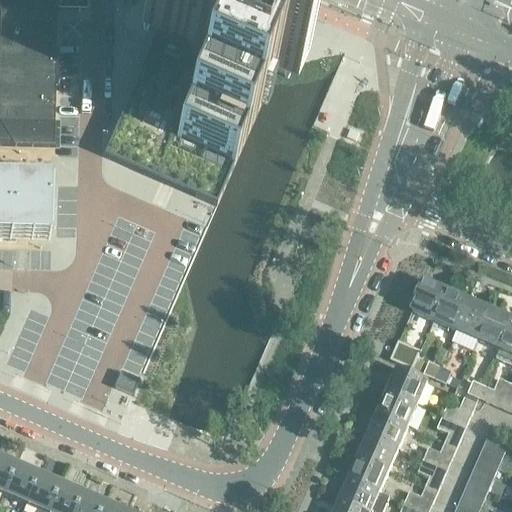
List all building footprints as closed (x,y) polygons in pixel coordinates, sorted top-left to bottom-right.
[(0,0),(0,132),(11,146),(51,147),(55,10),(84,11),(84,0),(0,0)] [(152,31),(100,154),(220,205),(275,78),(285,82),(311,24),(253,0),(155,0),(144,27),(152,31)] [(159,204),(167,184),(107,159),(99,179),(159,204)] [(0,242),(49,244),(50,183),(0,181),(0,242)] [(434,324),(448,294),(425,284),(420,297),(416,295),(415,296),(411,308),(410,307),(410,309),(414,310),(412,314),(434,324)] [(457,334),(469,303),(448,294),(434,324),(457,334)] [(478,343),(491,313),(469,303),(457,334),(478,343)] [(500,353),(511,325),(511,321),(491,313),(478,343),(500,353)] [(511,325),(500,353),(496,361),(511,368),(511,325)] [(399,344),(391,363),(413,372),(421,354),(399,344)] [(435,382),(440,371),(429,366),(424,377),(435,382)] [(451,375),(440,371),(435,382),(446,387),(451,375)] [(397,372),(388,395),(418,408),(428,386),(397,372)] [(134,393),(138,382),(122,375),(118,386),(134,393)] [(501,411),(511,388),(499,382),(494,394),(484,390),(479,401),(491,406),(500,410),(501,411)] [(479,401),(484,390),(473,385),(468,397),(479,401)] [(511,388),(501,411),(503,412),(503,411),(511,414),(511,415),(511,388)] [(409,430),(418,408),(388,395),(378,417),(409,430)] [(448,408),(443,419),(467,429),(467,428),(466,428),(470,419),(471,419),(476,407),(465,402),(460,413),(448,408)] [(399,452),(409,430),(378,417),(369,439),(399,452)] [(466,431),(467,429),(443,419),(438,431),(450,436),(446,446),(457,451),(462,439),(461,439),(465,430),(466,431)] [(389,474),(399,452),(369,439),(359,461),(389,474)] [(483,455),(479,463),(498,471),(507,450),(487,442),(482,454),(483,455)] [(452,463),(457,451),(446,446),(441,457),(429,451),(424,463),(447,473),(448,472),(447,472),(451,463),(452,463)] [(0,495),(3,497),(16,467),(0,459),(0,495)] [(380,496),(389,474),(359,461),(349,483),(380,496)] [(498,471),(479,463),(478,462),(472,476),(473,476),(470,484),(489,493),(498,471)] [(447,475),(447,473),(424,463),(419,475),(431,480),(426,491),(438,496),(443,483),(442,483),(446,474),(447,475)] [(25,507),(38,477),(16,467),(3,497),(25,507)] [(37,511),(48,511),(60,486),(38,477),(25,507),(37,511)] [(384,511),(390,501),(380,496),(349,483),(340,505),(355,511),(384,511)] [(480,511),(489,493),(470,484),(469,484),(463,498),(464,498),(460,506),(474,511),(480,511)] [(75,511),(82,496),(60,486),(48,511),(75,511)] [(433,507),(438,496),(426,491),(422,501),(410,496),(405,507),(416,511),(429,511),(432,507),(433,507)] [(101,511),(104,505),(82,496),(75,511),(101,511)]
